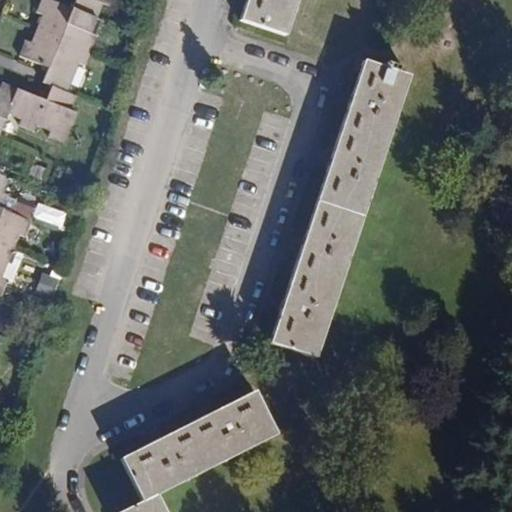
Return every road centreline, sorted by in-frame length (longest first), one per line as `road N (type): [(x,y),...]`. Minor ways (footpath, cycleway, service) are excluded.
road 1 (residential): [(79,392),(120,404),(216,357),(302,105),(284,74),(191,42)]
road 2 (residential): [(79,392),(191,42)]
road 3 (residential): [(63,511),(58,453),(79,392)]
